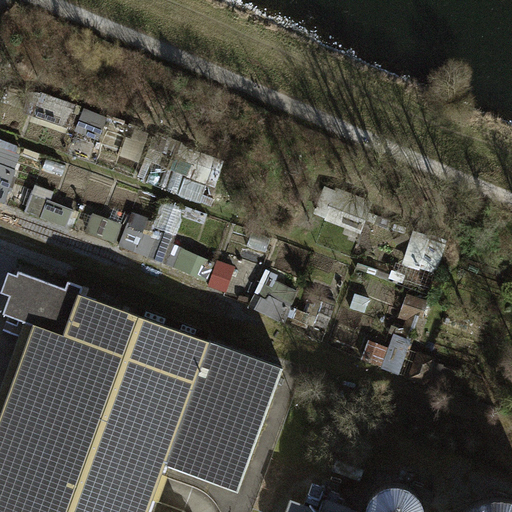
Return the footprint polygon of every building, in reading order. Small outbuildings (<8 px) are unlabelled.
[(0,199),(12,202),(23,145),(0,140),(0,199)] [(50,217),(69,225),(75,212),(55,204),(50,217)] [(127,241),(190,277),(201,259),(151,230),(145,240),(132,233),(127,241)] [(228,291),(237,268),(222,261),(212,284),(228,291)] [(0,511),(147,511),(165,464),(238,490),(283,367),(80,293),(82,288),(67,283),(66,288),(19,271),(3,313),(34,324),(32,330),(7,321),(3,330),(29,340),(0,419),(0,511)] [(260,311),(288,320),(298,290),(270,280),(260,311)] [(428,303),(407,295),(388,345),(370,338),(361,360),(433,387),(442,365),(406,352),(420,314),(423,316),(428,303)] [(313,480),(308,492),(321,497),(325,485),(313,480)] [(322,509),(292,498),(286,511),(349,511),(352,506),(327,497),(322,509)]
